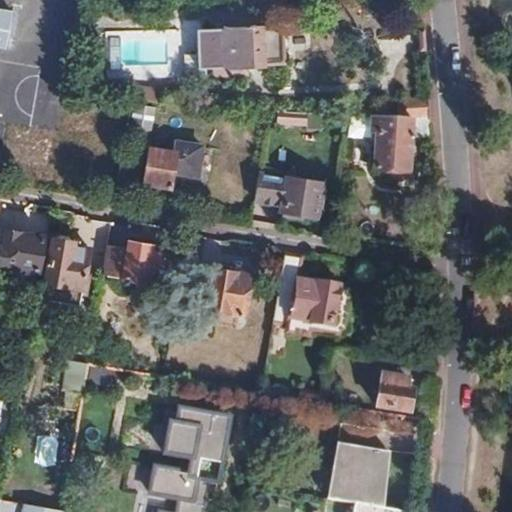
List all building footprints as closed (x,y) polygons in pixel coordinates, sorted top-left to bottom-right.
[(281,61),(280,31),(262,31),(262,27),(243,28),(238,22),(232,22),(227,29),(193,29),(194,68),(208,68),(208,75),(238,75),(238,67),(263,67),(263,62),(281,61)] [(159,102),(160,88),(134,87),(133,100),(159,102)] [(429,108),(428,99),(398,97),(396,117),(430,119),(429,108)] [(155,106),(132,105),(130,129),(154,131),(155,106)] [(432,138),(430,119),(396,117),(350,114),(347,133),(363,134),(364,120),(370,121),(369,132),(377,133),(374,173),(391,174),(396,179),(411,181),(413,178),(415,167),(408,161),(411,137),(432,138)] [(149,146),(142,182),(169,187),(171,174),(193,178),(199,148),(173,143),(172,150),(149,146)] [(320,180),(261,169),(255,198),(282,203),(280,208),(314,214),(320,180)] [(0,262),(37,269),(43,235),(2,228),(0,241),(0,262)] [(84,272),(89,247),(74,244),(74,242),(53,237),(45,281),(53,282),(50,298),(54,299),(60,305),(70,306),(73,303),(80,303),(81,293),(86,293),(89,273),(84,272)] [(145,281),(152,246),(128,242),(126,248),(107,245),(102,273),(102,274),(145,281)] [(342,326),(347,298),(342,292),(337,292),(337,288),(296,281),(300,255),(286,253),(274,317),(308,323),(308,329),(335,333),(342,326)] [(241,316),(249,274),(232,271),(232,268),(218,265),(217,268),(214,267),(212,275),(198,272),(194,297),(208,300),(206,309),(241,316)] [(114,368),(116,352),(100,349),(97,366),(114,368)] [(78,411),(86,364),(68,360),(63,391),(66,392),(63,408),(78,411)] [(377,408),(409,413),(413,391),(404,389),(406,379),(382,375),(377,408)] [(216,488),(228,419),(171,410),(168,424),(160,423),(154,460),(183,465),(182,475),(150,469),(145,499),(175,504),(173,511),(203,511),(208,487),(216,488)] [(400,511),(386,510),(395,454),(310,440),(301,496),(347,504),(345,511),(400,511)] [(60,511),(61,509),(0,498),(0,511),(60,511)]
